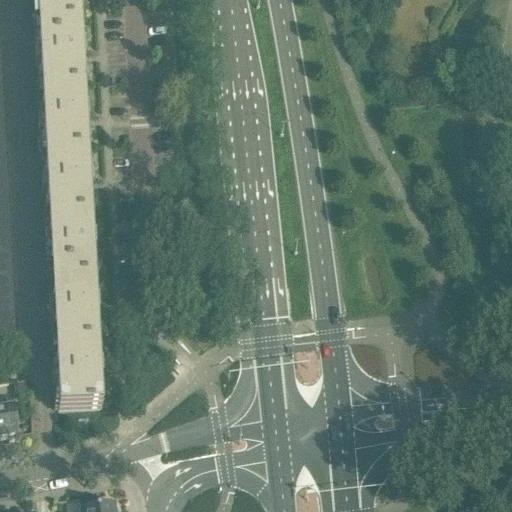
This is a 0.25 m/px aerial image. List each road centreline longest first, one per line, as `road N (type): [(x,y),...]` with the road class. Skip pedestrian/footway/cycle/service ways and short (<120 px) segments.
road 1 (secondary): [(229,0),(274,424)]
road 2 (secondary): [(339,414),(277,0)]
road 3 (residential): [(149,307),(131,0)]
road 4 (tertiary): [(274,424),(119,459)]
road 5 (unclassified): [(343,451),(403,441),(493,405)]
road 6 (unclassified): [(493,405),(456,400),(339,414)]
road 7 (tertiary): [(165,511),(180,488),(205,474),(277,461)]
road 8 (tertiary): [(119,459),(0,482)]
